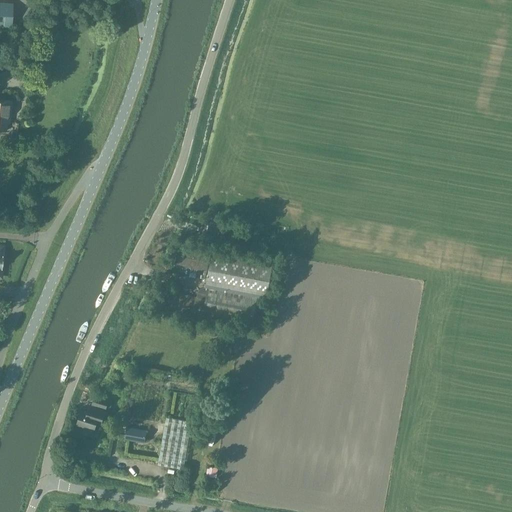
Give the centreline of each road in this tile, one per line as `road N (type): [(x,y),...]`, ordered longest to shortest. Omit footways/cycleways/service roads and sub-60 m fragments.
road 1 (unclassified): [(43,479),(100,325),(178,179),(230,0)]
road 2 (unclassified): [(0,409),(125,110),(156,0)]
road 3 (unclassified): [(199,511),(43,479)]
